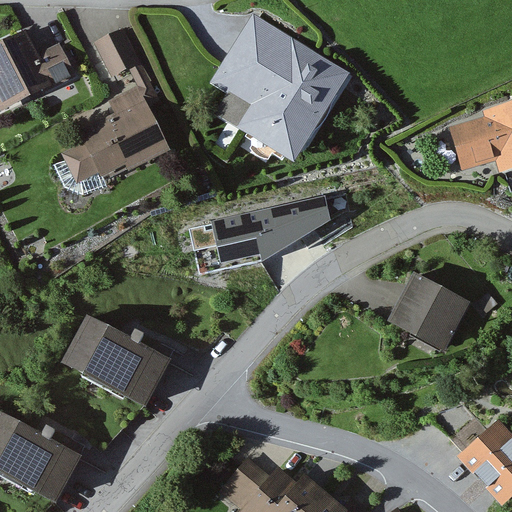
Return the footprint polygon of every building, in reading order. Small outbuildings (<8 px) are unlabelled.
[(346,78),(252,19),(236,45),(222,68),(210,87),(225,98),(211,120),(240,137),(292,167),(346,78)] [(125,31),(96,45),(112,81),(131,72),(147,106),(156,96),(125,31)] [(53,97),(21,39),(0,49),(0,117),(3,123),(53,97)] [(138,107),(72,140),(97,189),(163,156),(138,107)] [(484,122),(448,132),(460,175),(502,163),(511,197),(511,196),(511,107),(482,116),(484,122)] [(331,228),(325,201),(211,223),(211,226),(190,230),(195,254),(216,250),(220,271),(260,263),(261,269),(293,250),(331,228)] [(471,310),(412,279),(386,327),(446,359),(471,310)] [(170,364),(83,321),(59,371),(145,413),(170,364)] [(54,511),(80,462),(0,421),(0,486),(50,511),(54,511)] [(511,435),(502,424),(457,463),(501,511),(511,503),(511,435)] [(270,478),(251,463),(222,497),(239,511),(363,511),(341,493),(332,503),(303,479),(296,487),(276,470),(270,478)]
